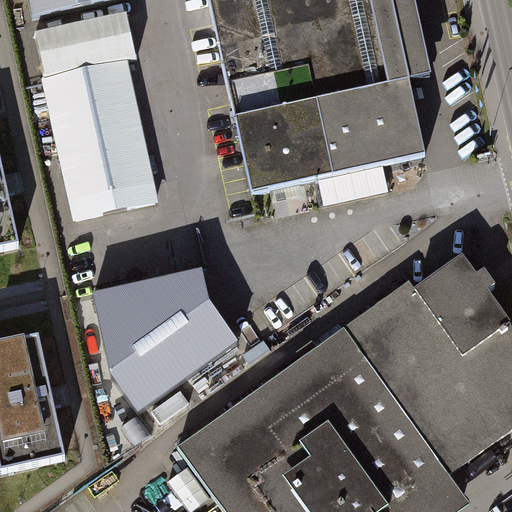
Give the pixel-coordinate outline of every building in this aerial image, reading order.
[(129,3),(128,0),(34,0),(39,22),(129,3)] [(209,0),(235,119),(408,82),(390,0),(209,0)] [(125,66),(40,84),(71,227),(156,209),(125,66)] [(408,82),(235,119),(252,194),(424,157),(408,82)] [(0,255),(24,250),(0,137),(0,255)] [(410,280),(176,447),(222,511),(461,511),(471,505),(451,476),(511,432),(511,332),(508,323),(511,319),(511,317),(491,288),(498,283),(487,267),(479,272),(465,253),(416,288),(410,280)] [(116,381),(143,418),(241,347),(214,310),(204,270),(94,298),(116,381)] [(0,350),(0,456),(3,456),(7,478),(71,464),(44,341),(0,350)]
